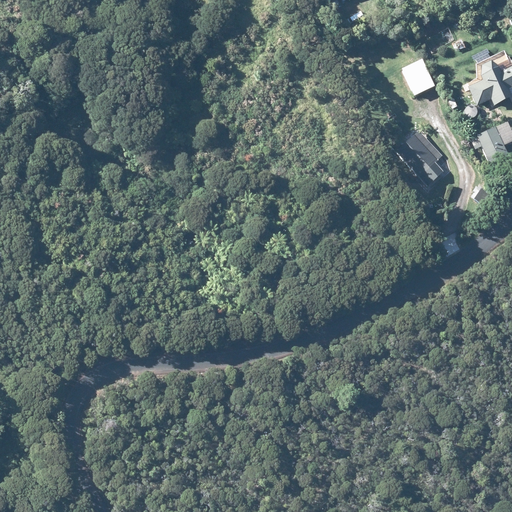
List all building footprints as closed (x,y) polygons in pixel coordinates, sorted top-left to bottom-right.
[(402,70),(415,98),(436,88),(423,60),(402,70)] [(511,71),(503,75),(501,71),(492,66),(484,71),(483,81),(484,84),(470,91),(479,110),(493,103),(496,109),(511,100),(511,71)] [(477,129),(484,125),(482,119),(474,123),(477,129)] [(511,144),(511,132),(508,125),(471,142),(476,152),(482,149),(491,167),(509,158),(505,148),(511,144)] [(439,164),(415,139),(398,156),(421,181),(439,164)] [(426,216),(435,213),(432,206),(423,209),(426,216)]
